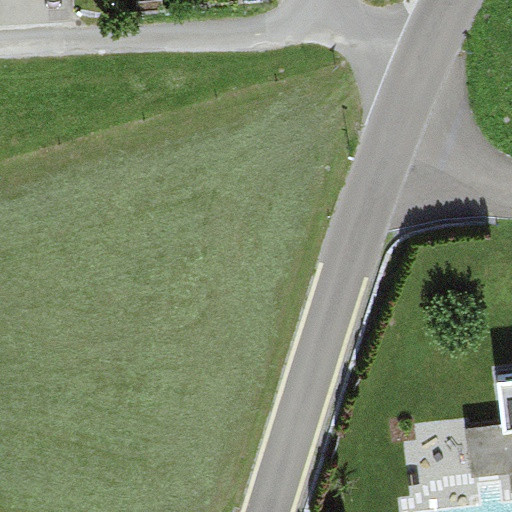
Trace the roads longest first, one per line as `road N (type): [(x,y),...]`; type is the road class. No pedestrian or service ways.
road 1 (residential): [(258,511),(288,409),(449,0)]
road 2 (track): [(437,23),(0,49)]
